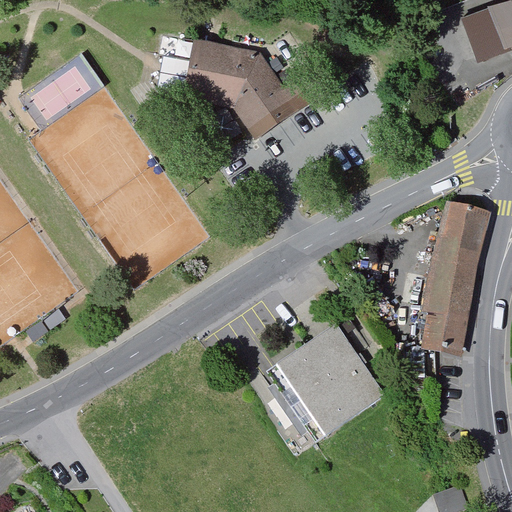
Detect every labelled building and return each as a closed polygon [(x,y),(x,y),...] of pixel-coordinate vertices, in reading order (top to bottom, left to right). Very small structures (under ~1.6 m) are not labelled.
[(511,0),(507,0),(461,18),(477,59),(511,45),(511,0)] [(260,50),(197,37),(185,96),(232,106),(254,135),(288,110),(270,84),(271,68),(260,50)] [(169,196),(169,250),(198,250),(198,197),(169,196)] [(487,215),(445,206),(414,344),(455,353),(487,215)] [(337,324),(279,364),(328,435),(387,395),(337,324)]
